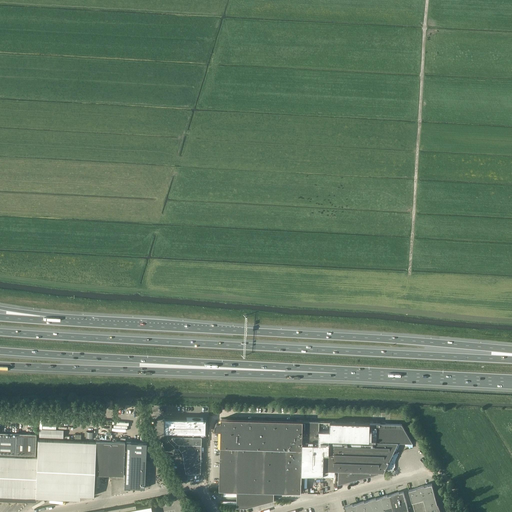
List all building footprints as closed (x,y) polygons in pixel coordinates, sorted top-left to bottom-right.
[(205,436),(205,418),(203,418),(203,417),(186,417),(186,418),(164,417),(164,431),(167,431),(167,435),(167,438),(169,440),(173,444),(175,447),(179,448),(182,452),(183,457),(184,462),(184,467),(187,467),(187,472),(200,473),(201,436),(205,436)] [(319,430),(320,421),(222,419),(221,420),(220,420),(220,422),(219,422),(218,422),(217,423),(216,423),(216,424),(215,425),(215,426),(215,430),(220,430),(219,446),(221,446),(220,489),(237,490),(237,507),(247,508),(274,500),(274,491),(301,492),(302,481),(302,474),(303,443),(319,443),(319,430)] [(324,454),(329,454),(329,469),(339,470),(338,483),(350,480),(350,484),(355,482),(354,481),(357,480),(357,479),(358,479),(358,478),(380,472),(379,472),(379,471),(384,471),(398,442),(413,442),(402,424),(330,422),(330,430),(319,430),(319,443),(303,443),(302,474),(323,474),(324,454)] [(0,432),(0,453),(35,455),(36,434),(0,432)] [(0,495),(79,498),(79,494),(93,495),(94,473),(123,474),(125,441),(96,440),(96,441),(38,439),(37,457),(0,454),(0,495)] [(146,442),(126,441),(124,486),(144,487),(146,442)] [(421,486),(427,509),(438,506),(432,483),(421,486)] [(414,511),(415,511),(427,509),(421,486),(409,489),(414,511)] [(392,494),(396,511),(408,511),(404,491),(403,491),(392,494)] [(384,511),(396,511),(392,494),(380,497),(384,511)] [(371,511),(384,511),(380,497),(369,500),(371,511)] [(359,511),(371,511),(369,500),(357,503),(359,511)] [(359,511),(357,503),(345,506),(346,511),(359,511)]
